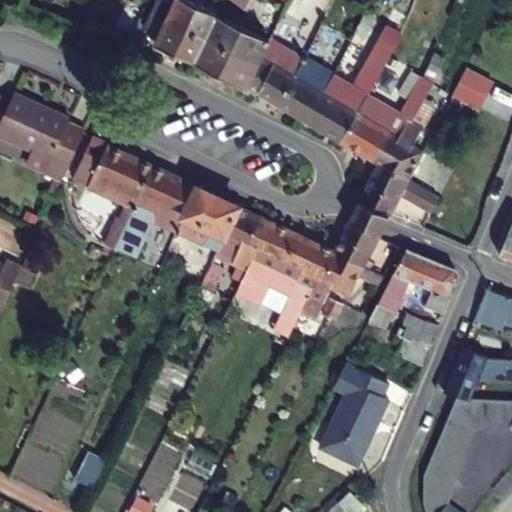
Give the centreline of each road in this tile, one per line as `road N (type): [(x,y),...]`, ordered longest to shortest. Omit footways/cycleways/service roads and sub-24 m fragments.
road 1 (residential): [(114,83),(112,103),(122,121),(289,206),(314,204),(323,192)]
road 2 (residential): [(323,192),(327,169),(312,149),(155,73),(132,72),(114,83)]
road 3 (residential): [(394,511),(395,462),(480,265)]
road 4 (residential): [(323,192),(480,265)]
road 5 (residential): [(0,43),(114,83)]
